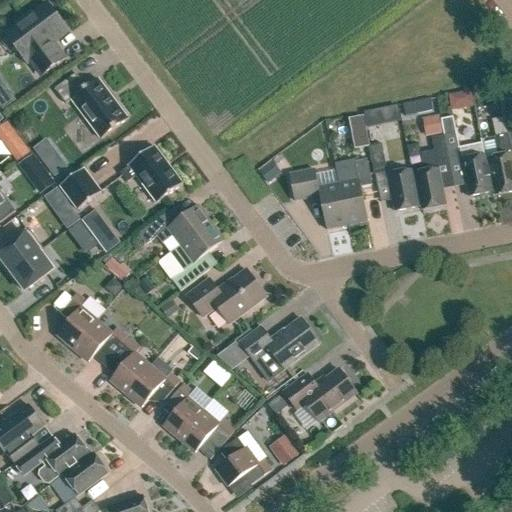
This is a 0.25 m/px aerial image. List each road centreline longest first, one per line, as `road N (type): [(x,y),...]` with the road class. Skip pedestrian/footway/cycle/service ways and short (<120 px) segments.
road 1 (residential): [(85,0),(296,273)]
road 2 (residential): [(278,511),(511,340)]
road 3 (residential): [(207,511),(0,318)]
road 4 (residential): [(296,273),(511,230)]
road 5 (residential): [(392,379),(332,300),(296,273)]
